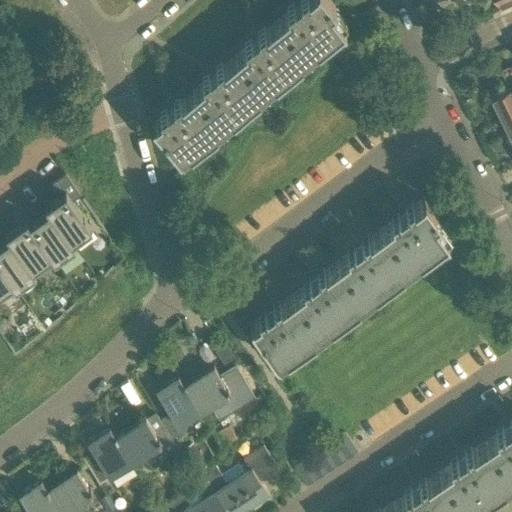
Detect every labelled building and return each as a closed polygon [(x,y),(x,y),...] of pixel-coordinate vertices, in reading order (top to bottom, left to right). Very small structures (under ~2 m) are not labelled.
[(287,9),(280,16),(309,51),(342,23),(343,24),(344,23),(331,7),(334,3),(331,0),(298,0),(294,4),(293,3),(286,8),(287,9)] [(267,86),(309,51),(280,16),(265,28),(264,27),(257,33),(258,34),(251,39),(250,38),(244,44),(245,45),(238,51),(267,86)] [(202,81),(195,86),(225,121),(267,86),(238,51),(223,63),(222,62),(215,68),(215,69),(209,74),(208,73),(201,79),(202,81)] [(511,85),(492,96),(502,114),(511,109),(511,85)] [(153,120),(151,122),(179,156),(180,155),(182,157),(225,121),(195,86),(180,99),(179,98),(172,103),(173,104),(167,110),(166,109),(159,114),(160,116),(154,121),(153,120)] [(511,132),(511,131),(511,109),(502,114),(511,132)] [(65,172),(57,178),(65,189),(72,199),(80,193),(65,172)] [(56,195),(44,204),(46,208),(49,212),(50,212),(71,240),(72,240),(91,226),(72,199),(65,189),(57,178),(48,184),(56,195)] [(384,224),(412,260),(446,235),(446,236),(448,235),(435,218),(439,215),(423,194),(422,195),(422,196),(413,203),(412,201),(405,207),(405,208),(398,213),(398,212),(391,217),(392,218),(384,224)] [(20,210),(51,254),(50,255),(53,259),(74,243),(72,240),(71,240),(50,212),(49,212),(46,208),(36,215),(28,204),(20,210)] [(17,223),(4,232),(7,235),(7,236),(10,240),(11,239),(31,268),(32,267),(50,255),(51,254),(20,210),(17,206),(9,212),(17,223)] [(412,260),(384,224),(368,235),(368,234),(360,240),(361,240),(354,246),(354,245),(346,250),(347,252),(340,257),(367,293),(412,260)] [(0,265),(12,282),(11,282),(14,286),(35,271),(32,267),(31,268),(11,239),(10,240),(7,236),(0,240),(0,265)] [(296,290),(323,326),(367,293),(340,257),(324,268),(323,267),(316,273),(317,274),(310,279),(309,278),(302,283),(303,284),(296,290)] [(0,290),(11,282),(12,282),(0,265),(0,290)] [(277,357),(279,359),(323,326),(296,290),(280,301),(279,300),(272,305),(273,306),(266,312),(265,310),(258,316),(259,317),(252,322),(251,322),(250,323),(276,358),(277,357)] [(234,355),(225,342),(214,349),(223,362),(234,355)] [(213,364),(184,383),(198,405),(229,385),(226,381),(225,382),(213,364)] [(175,419),(198,405),(184,383),(178,373),(155,388),(172,414),(162,420),(169,430),(179,424),(175,419)] [(169,430),(162,420),(155,409),(116,434),(129,456),(154,440),(163,453),(178,444),(169,430)] [(488,437),(511,472),(511,419),(509,421),(510,422),(503,427),(502,426),(495,431),(496,432),(488,437)] [(225,441),(237,433),(229,422),(217,430),(225,441)] [(107,471),(129,456),(116,434),(109,425),(86,440),(107,471)] [(358,450),(355,446),(344,430),(334,437),(347,457),(358,450)] [(347,457),(334,437),(324,444),(337,464),(347,457)] [(450,463),(442,468),(470,510),(511,481),(511,472),(488,437),(472,448),(471,446),(464,452),(457,457),(457,456),(449,461),(450,463)] [(205,463),(192,441),(182,447),(195,469),(205,463)] [(214,464),(202,472),(214,489),(228,511),(239,511),(269,492),(254,469),(258,466),(264,475),(278,466),(263,443),(243,457),(249,466),(246,468),(242,462),(237,461),(220,473),(214,464)] [(314,450),(327,470),(337,464),(324,444),(314,450)] [(327,470),(314,450),(304,457),(317,477),(327,470)] [(317,477),(304,457),(294,464),(306,484),(317,477)] [(76,468),(47,487),(61,509),(92,489),(90,485),(88,486),(76,468)] [(404,493),(396,498),(405,511),(466,511),(470,510),(442,468),(426,479),(425,477),(418,482),(418,483),(411,488),(410,487),(403,492),(404,493)] [(228,511),(214,489),(202,472),(166,496),(172,505),(195,489),(201,498),(179,511),(228,511)] [(56,511),(61,509),(47,487),(41,478),(18,492),(31,511),(56,511)] [(114,505),(106,494),(99,498),(107,510),(114,505)] [(405,511),(396,498),(380,509),(379,508),(372,511),(405,511)]
